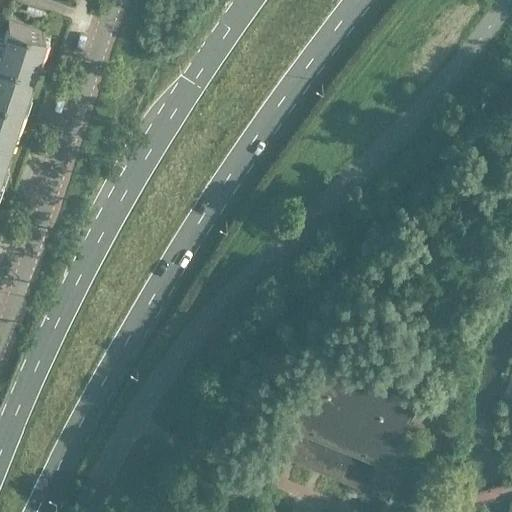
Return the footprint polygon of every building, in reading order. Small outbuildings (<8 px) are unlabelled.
[(0,58),(33,69),(45,32),(8,20),(0,44),(0,58)] [(33,69),(0,58),(0,97),(21,105),(33,69)] [(0,136),(9,140),(21,105),(0,97),(0,136)] [(0,168),(9,140),(0,136),(0,168)] [(259,446),(387,499),(400,468),(389,463),(422,384),(316,341),(283,420),(272,415),(259,446)]
